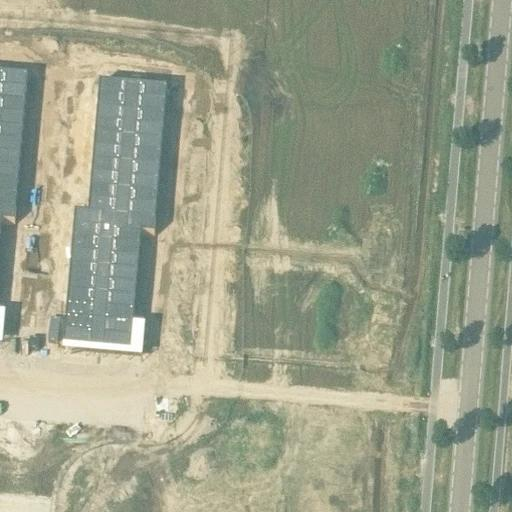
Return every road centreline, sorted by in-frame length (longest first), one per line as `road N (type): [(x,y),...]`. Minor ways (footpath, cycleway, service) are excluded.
road 1 (tertiary): [(460,511),(503,0)]
road 2 (track): [(470,411),(152,385)]
